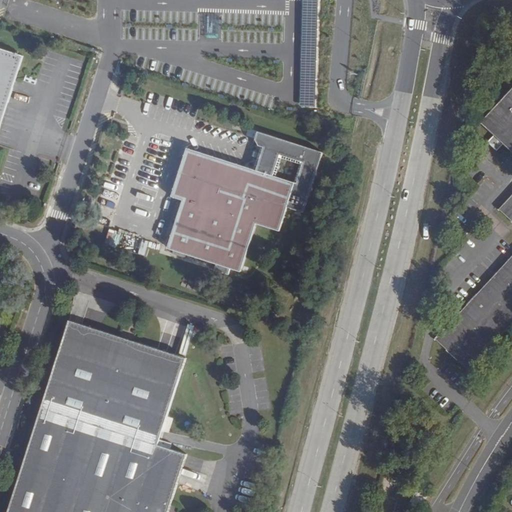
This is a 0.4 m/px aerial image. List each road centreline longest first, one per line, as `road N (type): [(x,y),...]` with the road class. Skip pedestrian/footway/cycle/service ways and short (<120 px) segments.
road 1 (tertiary): [(330,511),(390,282),(440,38),(458,0)]
road 2 (tertiary): [(417,0),(376,220),(301,511)]
road 3 (unclassified): [(110,55),(59,216),(34,258)]
road 4 (unclassified): [(0,428),(38,305),(42,278),(34,258)]
